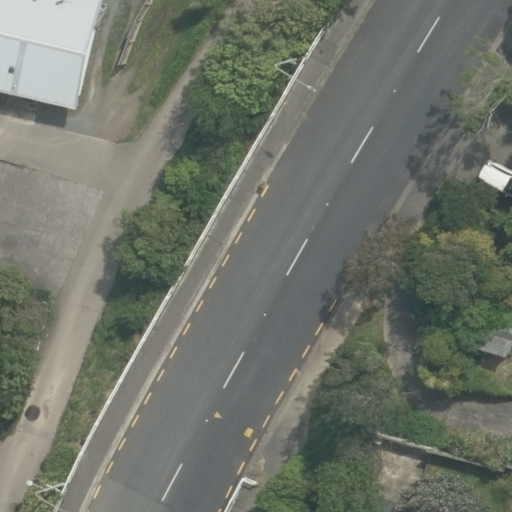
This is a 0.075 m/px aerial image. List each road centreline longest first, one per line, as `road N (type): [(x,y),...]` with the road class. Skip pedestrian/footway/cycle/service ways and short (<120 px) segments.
road 1 (secondary): [(231,370),(452,0)]
road 2 (residential): [(231,370),(282,406),(287,444),(269,511)]
road 3 (secondary): [(153,511),(231,370)]
